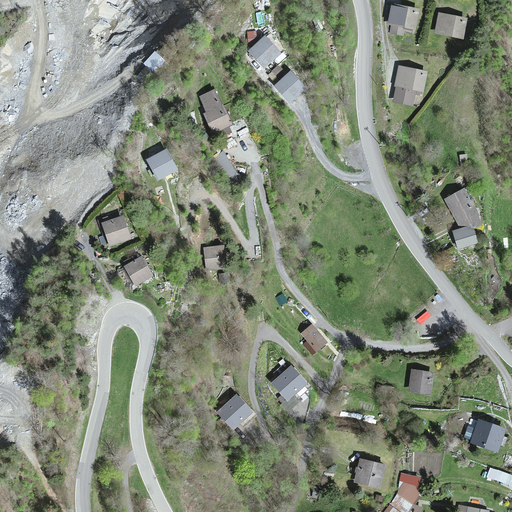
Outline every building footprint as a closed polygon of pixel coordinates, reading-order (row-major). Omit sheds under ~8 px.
[(416,12),(390,5),(385,27),(412,34),(416,12)] [(113,6),(104,13),(113,24),(121,17),(113,6)] [(465,21),(436,15),(432,36),(461,43),(465,21)] [(280,53),(266,38),(251,52),(265,67),(280,53)] [(159,51),(144,58),(149,69),(164,62),(159,51)] [(426,74),(397,68),(389,102),(414,108),(414,93),(421,96),(426,74)] [(305,88),(291,73),(277,86),(290,101),(305,88)] [(224,127),(206,92),(189,102),(206,137),(224,127)] [(169,173),(158,151),(138,163),(150,184),(169,173)] [(461,189),(440,200),(457,231),(447,238),(457,255),(474,246),(468,234),(480,229),(461,189)] [(118,242),(109,218),(87,226),(99,251),(118,242)] [(216,272),(215,249),(197,250),(199,274),(216,272)] [(140,280),(128,258),(111,267),(124,289),(140,280)] [(325,344),(313,329),(301,338),(315,353),(325,344)] [(306,383),(292,367),(273,383),(288,399),(306,383)] [(433,374),(411,371),(409,394),(431,398),(433,374)] [(252,412),(237,396),(219,412),(233,428),(252,412)] [(505,432),(476,420),(468,443),(497,456),(505,432)] [(382,466),(356,459),(352,485),(378,492),(382,466)] [(511,472),(490,464),(486,475),(511,484),(511,472)] [(418,498),(420,473),(400,471),(398,496),(418,498)]
